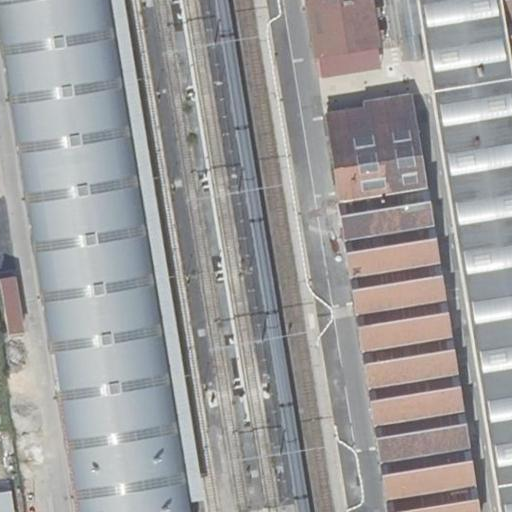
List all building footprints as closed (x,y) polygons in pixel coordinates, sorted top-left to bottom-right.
[(0,0),(0,58),(75,511),(189,511),(107,0),(0,0)] [(300,0),(311,65),(381,53),(372,0),(300,0)] [(417,0),(498,511),(511,511),(511,67),(502,0),(417,0)] [(511,0),(502,0),(511,67),(511,0)] [(391,511),(478,511),(408,83),(368,89),(368,103),(332,109),(391,511)] [(6,328),(22,326),(14,272),(0,273),(0,309),(3,309),(6,328)]
